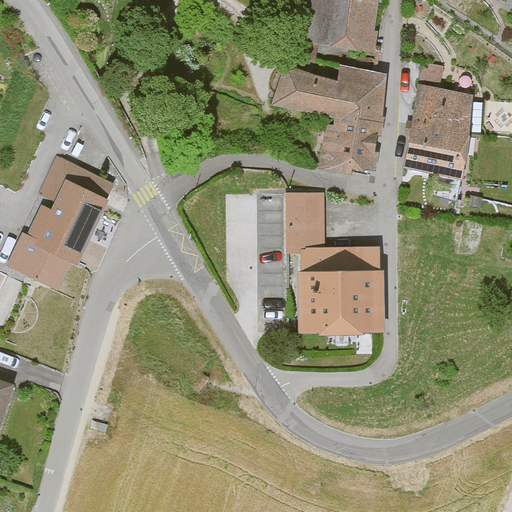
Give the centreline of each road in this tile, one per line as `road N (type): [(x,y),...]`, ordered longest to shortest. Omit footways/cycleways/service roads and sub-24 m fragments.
road 1 (residential): [(393,0),(391,356),(377,378),(264,387)]
road 2 (residential): [(167,231),(124,261),(101,302),(47,511)]
road 3 (tertiary): [(264,387),(322,440),(365,453),(413,452),(511,409)]
road 4 (tertiary): [(21,0),(167,231)]
road 5 (track): [(167,194),(139,93),(163,32),(180,2),(190,0)]
road 6 (tertiary): [(167,231),(264,387)]
road 7 (unknown): [(229,333),(245,309),(245,202)]
